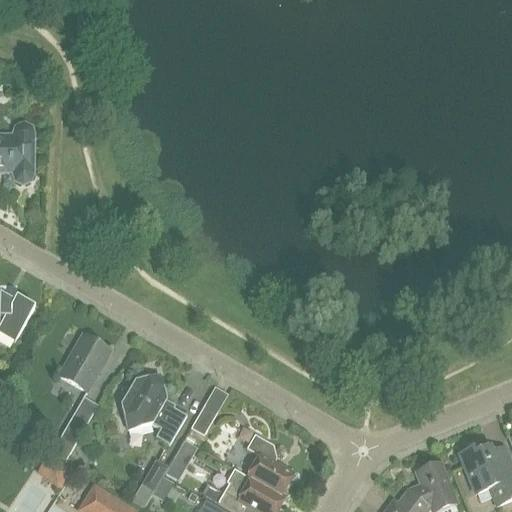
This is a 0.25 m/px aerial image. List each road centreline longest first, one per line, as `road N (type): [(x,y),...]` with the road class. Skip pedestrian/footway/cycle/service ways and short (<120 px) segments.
road 1 (residential): [(365,457),(0,237)]
road 2 (unclassified): [(365,457),(385,440),(511,394)]
